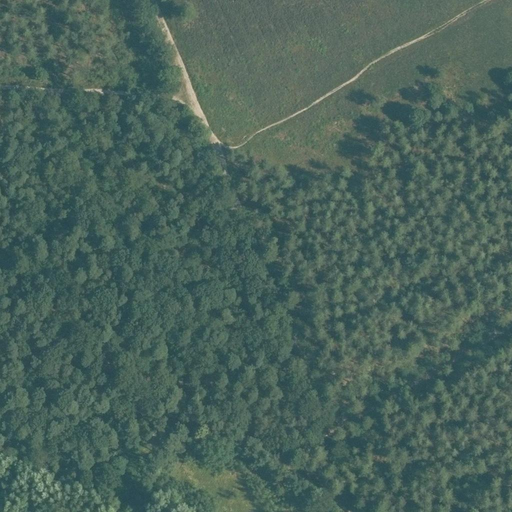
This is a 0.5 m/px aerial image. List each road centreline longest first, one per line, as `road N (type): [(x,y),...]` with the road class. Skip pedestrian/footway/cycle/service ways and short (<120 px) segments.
road 1 (track): [(282,450),(180,388),(166,339),(47,87)]
road 2 (track): [(325,427),(183,91)]
road 3 (track): [(282,450),(511,317)]
road 4 (unknown): [(47,87),(183,91)]
